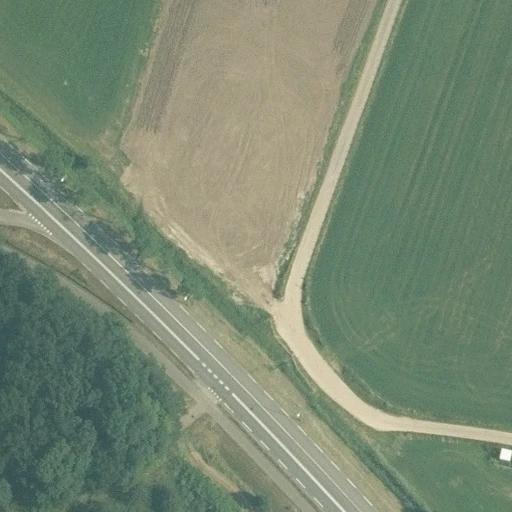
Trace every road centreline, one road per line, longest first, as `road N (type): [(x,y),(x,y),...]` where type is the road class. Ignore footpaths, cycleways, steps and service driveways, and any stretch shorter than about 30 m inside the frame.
road 1 (unclassified): [(511,439),(375,419),(342,397),(291,326),(294,282),(394,0)]
road 2 (primary): [(335,511),(225,388),(0,172)]
road 3 (track): [(204,404),(169,430),(0,397)]
